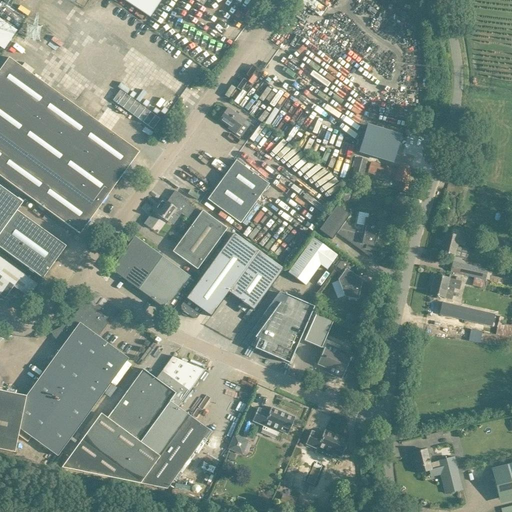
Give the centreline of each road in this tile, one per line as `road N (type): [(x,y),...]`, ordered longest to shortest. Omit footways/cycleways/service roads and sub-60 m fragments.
road 1 (unclassified): [(386,427),(396,323),(457,92),(444,0)]
road 2 (unclassified): [(386,427),(159,327),(85,273)]
road 3 (unclassified): [(85,273),(275,0)]
